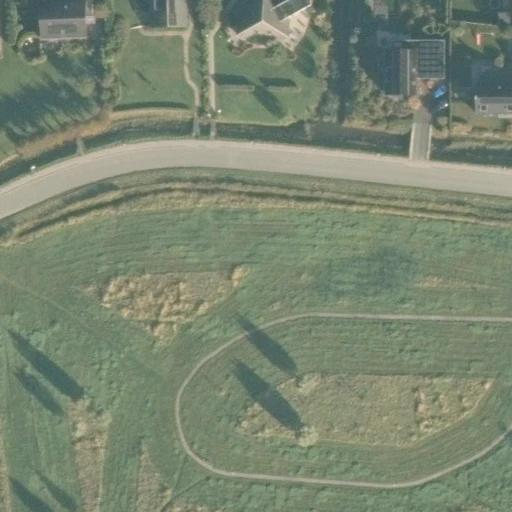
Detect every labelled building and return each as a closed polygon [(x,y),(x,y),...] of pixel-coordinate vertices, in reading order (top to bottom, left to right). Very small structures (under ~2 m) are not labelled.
[(152,0),(153,27),(184,26),(183,0),(152,0)] [(316,0),(287,0),(280,4),(277,0),(248,0),(236,20),(249,44),(275,45),(289,22),(287,17),(316,2),(316,0)] [(93,16),(92,1),(41,4),(42,38),(85,36),(85,17),(93,16)] [(498,14),(498,26),(510,26),(510,14),(498,14)] [(379,59),(379,68),(382,71),(386,71),(386,95),(391,95),(394,98),(400,98),(403,95),(416,95),(416,79),(444,79),(444,41),(408,41),(408,51),(386,51),(386,56),(382,56),(379,59)] [(511,83),(476,83),(476,114),(511,113),(511,83)]
